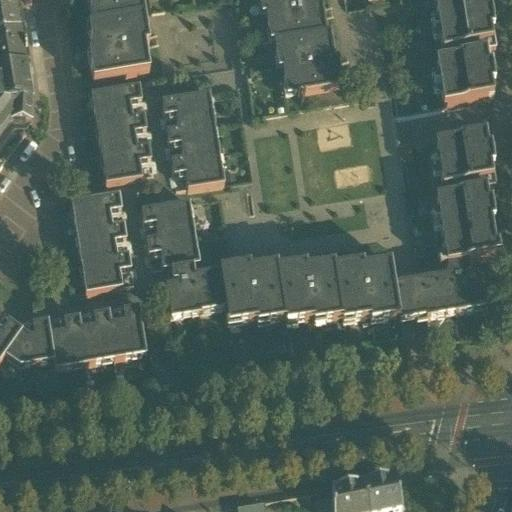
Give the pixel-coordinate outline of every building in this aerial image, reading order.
[(0,0),(0,14),(17,12),(14,0),(0,0)] [(290,91),(292,102),(342,94),(338,64),(334,65),(329,38),(326,38),(321,10),(317,10),(315,0),(90,0),(91,3),(93,3),(95,11),(88,12),(91,32),(94,32),(95,40),(89,41),(92,60),(94,60),(95,68),(89,69),(92,88),(149,78),(145,51),(149,50),(141,3),(129,5),(128,0),(258,0),(260,11),(266,10),(267,18),(265,19),(268,37),(274,37),(275,45),(273,45),(276,65),(283,64),(284,72),(282,73),(284,92),(290,91)] [(442,58),(453,56),(476,52),(492,50),(483,0),(434,0),(433,0),(437,26),(445,25),(448,42),(440,44),(442,58)] [(0,52),(22,48),(17,12),(0,14),(0,52)] [(0,79),(27,75),(22,48),(0,52),(0,79)] [(453,56),(454,64),(477,60),(476,52),(453,56)] [(485,59),(477,60),(454,64),(435,67),(437,81),(446,80),(449,97),(440,98),(442,113),(492,105),(485,59)] [(0,111),(32,107),(27,75),(0,79),(0,111)] [(102,173),(105,191),(142,185),(139,169),(150,167),(148,152),(137,153),(134,139),(146,138),(143,122),(132,124),(130,110),(141,108),(138,93),(98,99),(100,112),(92,114),(95,132),(103,131),(105,142),(97,143),(100,162),(108,161),(110,171),(102,173)] [(184,180),(187,197),(224,191),(221,172),(213,174),(211,163),(219,162),(216,143),(208,144),(206,133),(214,132),(211,113),(203,114),(201,101),(161,107),(164,123),(175,121),(177,135),(166,137),(168,153),(180,151),(181,158),(182,165),(171,167),(173,182),(184,180)] [(0,142),(9,130),(31,131),(32,107),(0,111),(0,142)] [(441,195),(453,194),(476,190),(491,187),(484,141),(434,149),(436,164),(445,162),(448,180),(439,181),(441,195)] [(477,197),(476,190),(453,194),(454,201),(477,197)] [(485,196),(477,197),(454,201),(434,204),(437,218),(445,217),(448,234),(440,236),(444,262),(452,261),(453,268),(445,270),(447,282),(419,286),(425,324),(426,326),(446,322),(445,317),(454,315),(454,321),(475,318),(474,313),(484,311),(480,283),(468,285),(468,281),(471,281),(469,268),(496,264),(485,196)] [(82,281),(85,300),(122,295),(119,278),(130,277),(128,261),(116,263),(114,249),(126,247),(123,231),(112,233),(109,219),(121,217),(118,202),(79,208),(81,221),(73,222),(76,241),(84,240),(85,251),(78,252),(81,271),(88,270),(90,280),(82,281)] [(399,328),(402,328),(395,290),(393,290),(390,269),(360,273),(362,283),(354,285),(351,271),(334,273),(333,269),(304,274),(305,284),(297,286),(295,272),(277,274),(277,270),(247,275),(248,285),(240,286),(238,272),(219,275),(220,278),(195,282),(193,272),(199,271),(196,252),(188,254),(186,243),(194,242),(191,223),(183,224),(181,211),(141,217),(143,232),(155,231),(157,245),(146,247),(148,262),(160,260),(162,277),(171,276),(173,288),(177,287),(177,291),(164,293),(170,321),(180,319),(181,325),(201,321),(200,314),(208,313),(209,319),(226,316),(228,326),(239,324),(239,330),(258,327),(258,325),(266,323),(267,330),(287,326),(287,324),(295,323),(296,329),(315,326),(315,324),(323,323),(324,329),(344,326),(343,323),(352,322),(353,328),(372,325),(371,323),(380,322),(381,328),(399,325),(399,328)] [(419,286),(395,290),(402,328),(425,324),(419,286)] [(53,367),(54,375),(73,372),(72,364),(77,363),(83,362),(84,370),(103,367),(102,359),(108,359),(112,357),(114,365),(132,362),(131,354),(144,352),(138,312),(122,315),(124,326),(110,329),(108,317),(93,319),(94,331),(80,333),(79,322),(63,324),(65,336),(49,338),(47,327),(32,329),(34,341),(29,342),(9,327),(2,337),(0,335),(0,367),(4,361),(6,362),(9,358),(22,368),(22,372),(46,368),(53,367)] [(48,381),(36,373),(28,385),(40,392),(48,381)] [(399,511),(394,484),(362,490),(365,511),(399,511)] [(365,511),(362,490),(331,496),(331,504),(331,511),(365,511)]
